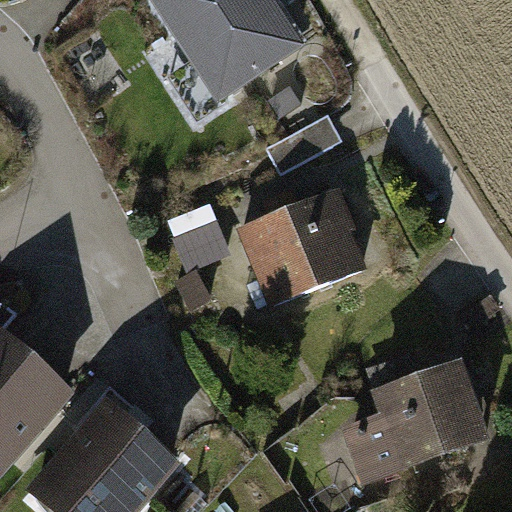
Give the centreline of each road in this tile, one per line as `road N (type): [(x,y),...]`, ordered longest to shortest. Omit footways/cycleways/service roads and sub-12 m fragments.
road 1 (residential): [(511,290),(373,68)]
road 2 (residential): [(86,230),(0,44)]
